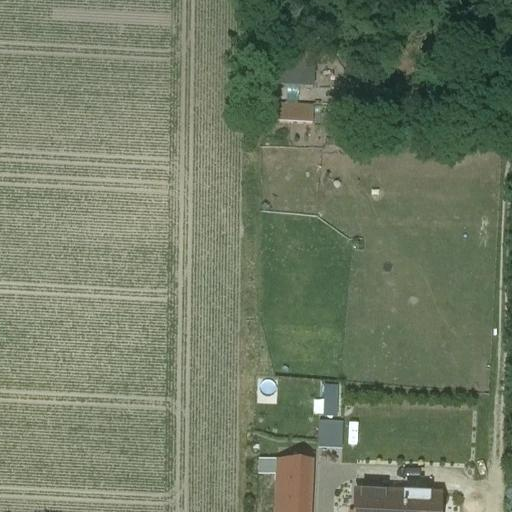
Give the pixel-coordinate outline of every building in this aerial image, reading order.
[(313,69),(275,67),(274,87),(312,89),(313,69)] [(312,109),(271,107),(270,124),(311,126),(312,109)] [(382,110),(369,109),(368,130),(382,131),(382,110)] [(308,511),(311,463),(277,462),(274,511),(308,511)] [(438,511),(439,497),(355,493),(353,511),(438,511)]
